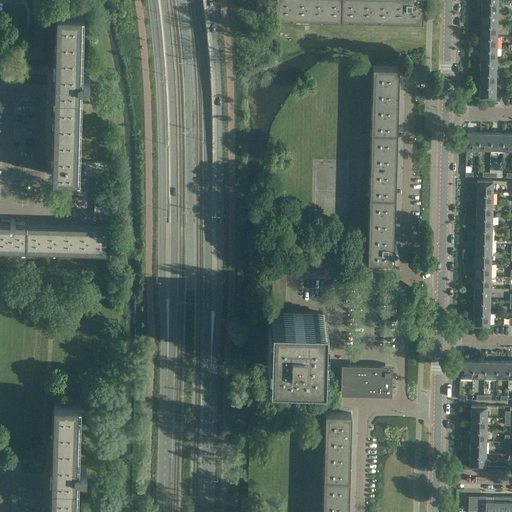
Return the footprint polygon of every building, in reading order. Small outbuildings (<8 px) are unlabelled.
[(276,0),(276,16),(285,16),(285,17),(292,17),(292,16),(301,16),(301,17),(308,18),(308,17),(317,17),(317,18),(324,18),(324,17),(333,17),(333,18),(340,18),(340,17),(349,18),(349,19),(357,19),(357,18),(365,18),(365,19),(373,19),(373,18),(381,19),(381,20),(389,20),(389,19),(397,19),(397,20),(405,20),(405,19),(413,19),(413,20),(421,21),(421,20),(422,20),(422,0),(276,0)] [(497,12),(498,0),(485,0),(482,0),(482,12),(497,12)] [(83,12),(57,11),(57,20),(56,20),(55,28),(56,28),(56,36),(55,36),(55,44),(56,44),(56,52),(55,52),(54,60),(56,60),(55,69),(54,69),(54,76),(55,76),(55,79),(55,84),(55,85),(54,85),(54,92),(55,92),(54,102),(53,102),(53,109),(54,109),(54,118),(53,118),(53,125),(54,125),(53,134),(52,134),(52,142),(53,142),(53,150),(52,150),(52,158),(53,158),(53,166),(52,166),(51,174),(52,174),(52,175),(65,175),(72,175),(79,176),(79,175),(79,162),(81,83),(83,83),(83,84),(89,84),(89,76),(83,76),(83,77),(81,77),(83,13),(83,12)] [(497,24),(497,12),(482,12),(481,24),(497,24)] [(497,36),(497,24),(481,24),(481,36),(497,36)] [(496,48),(497,36),(481,36),(481,48),(496,48)] [(496,60),(496,48),(481,48),(480,60),(496,60)] [(496,72),(496,60),(480,60),(480,72),(496,72)] [(398,67),(373,66),(373,75),(372,75),(371,82),(372,82),(372,91),(371,91),(371,98),(372,98),(372,107),(371,107),(371,114),(372,114),(371,123),(370,123),(370,130),(371,130),(371,139),(370,139),(370,147),(371,147),(370,155),(369,155),(369,163),(370,163),(370,171),(369,171),(369,179),(370,179),(370,187),(369,187),(368,195),(369,195),(369,204),(368,204),(368,211),(369,211),(369,220),(368,220),(368,227),(369,228),(368,236),(367,236),(367,244),(368,244),(368,252),(367,252),(367,260),(368,260),(393,261),(393,260),(393,253),(394,253),(395,253),(396,252),(397,252),(397,251),(397,250),(397,249),(397,248),(397,247),(396,247),(396,246),(395,246),(395,244),(394,242),(393,240),(393,238),(393,235),(394,235),(398,67)] [(495,84),(496,72),(480,72),(480,84),(495,84)] [(495,97),(495,84),(480,84),(479,96),(495,97)] [(478,148),(479,132),(466,132),(466,148),(478,148)] [(490,148),(491,133),(479,132),(478,148),(490,148)] [(502,149),(503,133),(491,133),(490,148),(502,149)] [(511,148),(511,133),(503,133),(502,149),(511,148)] [(109,163),(85,162),(85,175),(85,174),(90,174),(90,175),(95,175),(95,176),(108,176),(109,163)] [(477,180),(477,192),(492,192),(493,180),(477,180)] [(492,204),(492,192),(477,192),(476,204),(492,204)] [(492,216),(492,204),(476,204),(476,216),(492,216)] [(491,228),(492,216),(476,216),(476,228),(491,228)] [(0,248),(106,251),(107,226),(106,226),(26,224),(27,218),(15,218),(15,223),(0,223),(0,248)] [(491,240),(491,228),(476,228),(476,240),(491,240)] [(491,252),(491,240),(476,240),(475,252),(491,252)] [(282,260),(282,252),(273,252),(273,259),(282,260)] [(490,264),(491,252),(475,252),(475,264),(490,264)] [(285,265),(286,265),(286,260),(274,260),(274,270),(286,270),(285,270),(285,265)] [(490,276),(490,264),(475,264),(475,276),(490,276)] [(490,288),(490,276),(475,276),(474,288),(490,288)] [(489,300),(490,288),(474,288),(474,300),(489,300)] [(489,312),(489,300),(474,300),(474,312),(489,312)] [(324,311),(270,310),(270,320),(267,320),(267,332),(270,332),(270,339),(267,339),(266,358),(269,358),(269,368),(288,369),(288,371),(304,372),(304,369),(323,370),(323,364),(323,359),(325,359),(326,333),(326,322),(324,322),(324,311)] [(489,325),(489,312),(474,312),(473,324),(489,325)] [(472,376),(473,360),(460,360),(460,376),(472,376)] [(484,376),(485,361),(473,360),(472,376),(484,376)] [(496,377),(497,361),(485,361),(484,376),(496,377)] [(508,377),(509,361),(497,361),(496,377),(508,377)] [(392,365),(342,364),(341,394),(391,395),(392,365)] [(76,511),(78,472),(80,472),(80,473),(86,473),(86,465),(80,465),(80,466),(78,466),(80,402),(80,401),(54,400),(54,409),(52,409),(52,417),(53,417),(53,425),(52,425),(52,433),(53,433),(53,441),(52,441),(51,449),(52,449),(52,458),(51,458),(51,465),(52,465),(52,468),(52,473),(52,474),(51,474),(51,481),(52,481),(51,491),(50,491),(50,498),(51,498),(51,507),(50,507),(49,511),(76,511)] [(487,405),(471,405),(471,417),(486,417),(487,405)] [(347,511),(350,422),(351,413),(325,413),(324,453),(323,453),(323,461),(324,461),(324,469),(323,469),(323,477),(324,477),(323,486),(322,486),(322,493),(323,494),(323,502),(322,502),(322,510),(323,510),(322,511),(347,511)] [(486,429),(486,417),(471,417),(470,429),(486,429)] [(486,441),(486,429),(470,429),(470,441),(486,441)] [(485,453),(486,441),(470,441),(470,453),(485,453)] [(485,466),(485,453),(470,453),(470,465),(485,466)] [(511,511),(511,496),(493,496),(493,502),(486,502),(486,496),(479,496),(470,496),(470,495),(469,495),(468,510),(470,510),(469,511),(511,511)]
